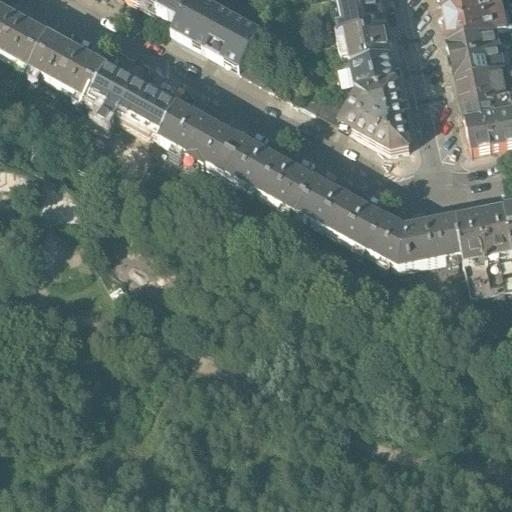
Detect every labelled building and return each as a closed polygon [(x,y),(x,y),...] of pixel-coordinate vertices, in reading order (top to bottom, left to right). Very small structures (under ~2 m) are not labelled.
[(121,0),(139,11),(144,0),(121,0)] [(171,42),(241,80),(252,59),(262,39),(188,0),(144,0),(139,11),(173,29),(177,31),(171,42)] [(382,18),(378,0),(331,0),(338,36),(384,26),(382,18)] [(436,0),(439,11),(493,2),(492,0),(436,0)] [(440,16),(447,47),(494,39),(511,36),(509,18),(504,19),(500,0),(493,2),(439,11),(440,16)] [(18,26),(0,15),(0,59),(29,76),(48,42),(18,26)] [(389,49),(384,26),(338,36),(340,49),(349,48),(351,65),(391,57),(389,49)] [(454,81),(455,84),(502,75),(500,65),(507,63),(505,51),(497,53),(494,39),(447,47),(454,81)] [(77,58),(48,42),(29,76),(87,108),(106,74),(77,58)] [(395,78),(391,57),(351,65),(356,97),(397,85),(395,78)] [(273,96),(284,75),(252,59),(241,80),(273,96)] [(460,108),(462,115),(511,106),(511,94),(511,93),(511,73),(502,75),(455,84),(460,108)] [(177,113),(106,74),(87,108),(96,113),(93,117),(102,122),(98,131),(106,135),(111,126),(150,148),(152,144),(158,147),(177,113)] [(400,99),(397,85),(356,97),(339,135),(391,161),(408,154),(408,137),(400,99)] [(339,135),(356,97),(306,107),(303,113),(339,135)] [(485,159),(511,153),(511,107),(511,106),(462,115),(466,133),(471,157),(472,162),(485,159)] [(235,189),(253,155),(218,135),(177,113),(158,147),(235,189)] [(286,173),(253,155),(235,189),(296,223),(315,188),(286,173)] [(356,210),(315,188),(296,223),(368,262),(387,227),(356,210)] [(511,244),(505,216),(499,217),(454,227),(462,265),(463,271),(511,262),(511,244)] [(387,227),(368,262),(397,277),(462,265),(454,227),(404,236),(387,227)] [(120,292),(110,299),(114,306),(125,299),(120,292)]
